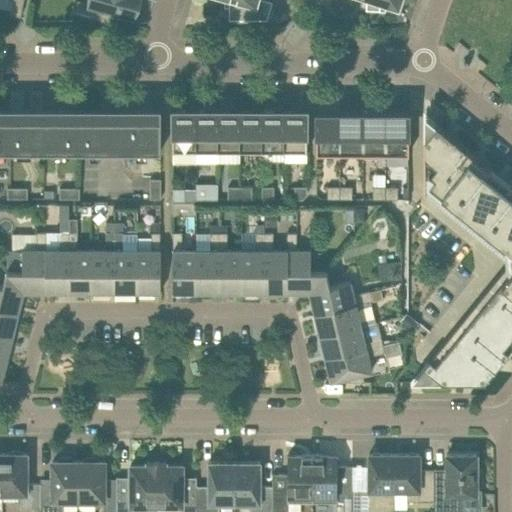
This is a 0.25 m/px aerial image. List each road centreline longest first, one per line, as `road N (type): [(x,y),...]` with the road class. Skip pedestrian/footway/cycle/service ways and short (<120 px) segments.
road 1 (residential): [(21,416),(39,327),(64,310),(283,315),(293,325),(313,417)]
road 2 (residential): [(313,417),(21,416)]
road 3 (residential): [(422,60),(168,62),(158,55)]
road 4 (residential): [(500,416),(313,417)]
road 5 (residential): [(158,55),(0,61)]
